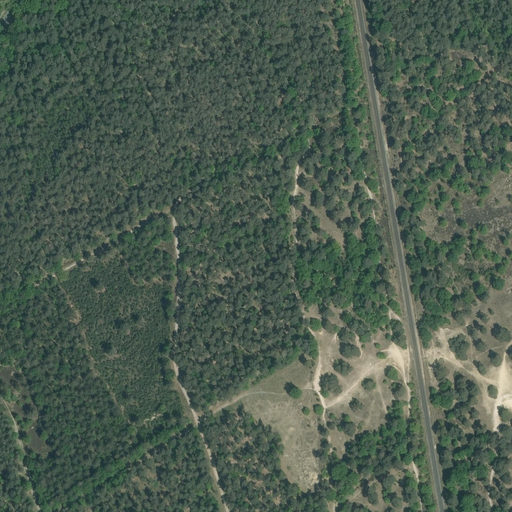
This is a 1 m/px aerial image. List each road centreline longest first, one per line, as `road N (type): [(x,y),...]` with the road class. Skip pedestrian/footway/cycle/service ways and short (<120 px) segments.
road 1 (track): [(198,423),(175,366),(178,208)]
road 2 (track): [(178,208),(0,304)]
road 3 (track): [(54,511),(198,423)]
road 4 (track): [(304,133),(300,104),(242,0)]
road 5 (track): [(493,511),(503,386)]
road 6 (track): [(180,256),(258,232),(293,210)]
